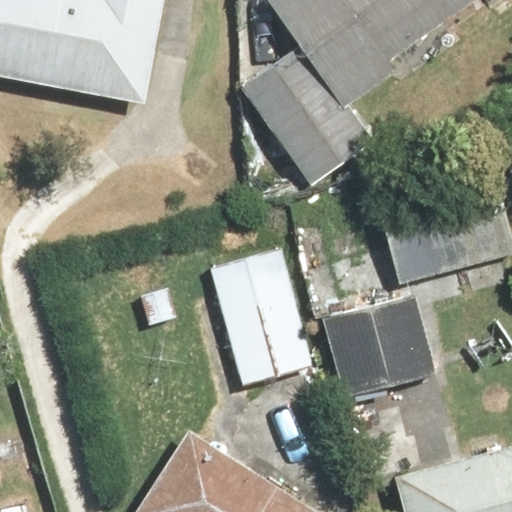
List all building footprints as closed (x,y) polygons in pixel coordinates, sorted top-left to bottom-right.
[(0,0),(0,79),(153,106),(170,0),(0,0)] [(511,0),(280,0),(310,44),(249,85),(319,190),(380,150),(352,107),(511,0)] [(378,192),(400,287),(511,259),(511,210),(501,163),(378,192)] [(284,241),(214,262),(250,388),(321,367),(284,241)] [(417,294),(329,320),(354,404),(442,377),(417,294)] [(326,511),(201,426),(142,511),(326,511)] [(511,511),(511,450),(406,479),(414,511),(511,511)] [(38,511),(35,498),(0,507),(0,511),(38,511)]
